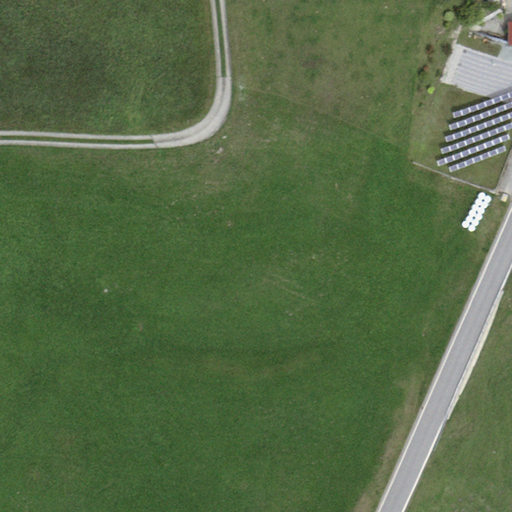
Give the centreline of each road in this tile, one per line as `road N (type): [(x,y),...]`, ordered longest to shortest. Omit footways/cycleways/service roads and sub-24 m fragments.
road 1 (track): [(0,143),(183,145),(215,135),(228,112),(217,0)]
road 2 (tertiary): [(511,231),(388,511)]
